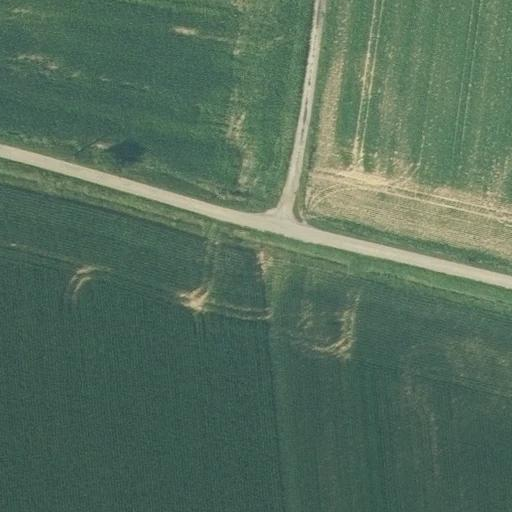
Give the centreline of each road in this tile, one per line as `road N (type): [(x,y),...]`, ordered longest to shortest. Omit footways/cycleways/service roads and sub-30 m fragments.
road 1 (unclassified): [(0,143),(287,221)]
road 2 (unclassified): [(287,221),(511,276)]
road 3 (unclassified): [(322,0),(287,221)]
